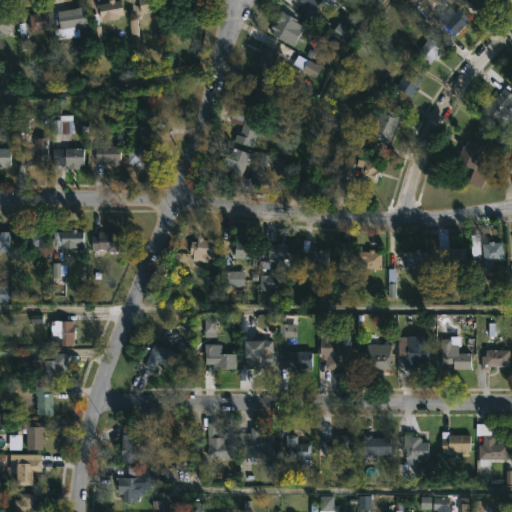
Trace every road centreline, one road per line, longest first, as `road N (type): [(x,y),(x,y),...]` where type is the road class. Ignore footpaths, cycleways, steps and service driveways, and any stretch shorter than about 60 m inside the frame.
road 1 (tertiary): [(229,0),(200,144),(96,404),(74,511)]
road 2 (residential): [(511,208),(355,222),(146,199),(0,199)]
road 3 (residential): [(511,403),(96,404)]
road 4 (residential): [(511,24),(455,85),(432,125),(399,221)]
